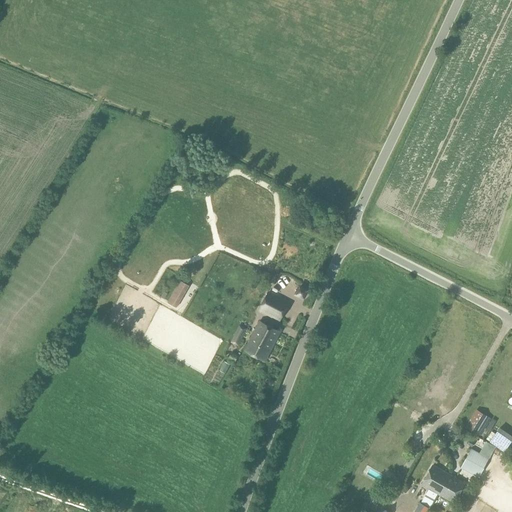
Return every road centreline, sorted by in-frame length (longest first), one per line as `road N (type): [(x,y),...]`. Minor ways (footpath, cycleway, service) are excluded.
road 1 (unclassified): [(243,511),(347,234)]
road 2 (unclassified): [(347,234),(458,0)]
road 3 (unclassified): [(511,320),(347,234)]
